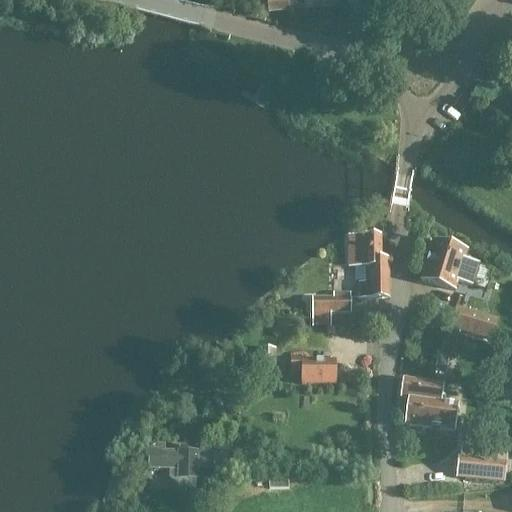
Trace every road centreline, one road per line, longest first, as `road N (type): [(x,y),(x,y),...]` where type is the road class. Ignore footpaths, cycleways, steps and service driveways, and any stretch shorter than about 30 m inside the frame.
road 1 (residential): [(383,511),(397,210),(415,131)]
road 2 (tertiary): [(355,56),(130,0)]
road 3 (tertiary): [(493,20),(425,48),(355,56)]
road 4 (residential): [(415,131),(493,20)]
